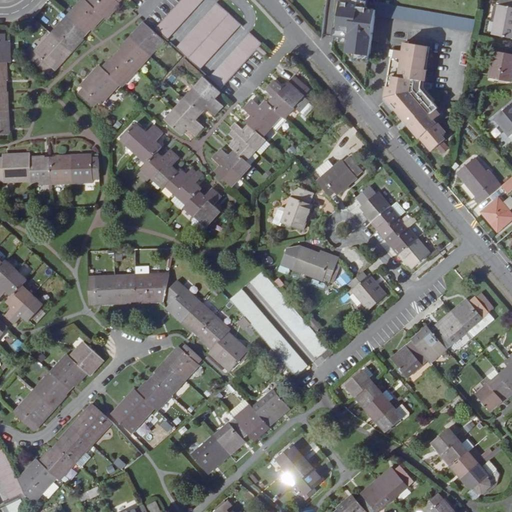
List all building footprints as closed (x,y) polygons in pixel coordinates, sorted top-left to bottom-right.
[(104,18),(86,2),(84,0),(82,0),(67,17),(85,33),(89,29),(92,31),(104,18)] [(120,0),(87,0),(86,2),(104,18),(107,20),(117,9),(114,7),(120,0)] [(186,0),(182,0),(181,2),(192,13),(196,9),(186,0)] [(196,0),(186,0),(196,9),(201,4),(196,0)] [(335,0),(334,14),(369,19),(371,0),(335,0)] [(181,2),(176,7),(188,17),(192,13),(181,2)] [(375,17),(474,34),(477,19),(377,2),(375,17)] [(214,7),(225,18),(230,14),(218,3),(214,7)] [(511,39),(511,7),(500,5),(499,5),(496,21),(493,35),(511,39)] [(176,7),(172,11),(184,22),(188,17),(176,7)] [(222,23),(225,18),(214,7),(210,12),(222,23)] [(172,11),(168,16),(180,26),(184,22),(172,11)] [(210,12),(206,17),(217,27),(222,23),(210,12)] [(230,14),(225,18),(238,29),(242,25),(230,14)] [(180,26),(168,16),(164,20),(176,31),(180,26)] [(81,38),(85,33),(67,17),(51,35),(71,54),(83,40),(81,38)] [(206,17),(202,21),(213,32),(217,27),(206,17)] [(234,34),(238,29),(225,18),(222,23),(234,34)] [(172,35),(176,31),(164,20),(160,24),(172,35)] [(209,36),(213,32),(202,21),(197,26),(209,36)] [(222,23),(217,27),(229,38),(234,34),(222,23)] [(156,28),(169,39),(172,35),(160,24),(156,28)] [(143,30),(140,28),(130,39),(150,57),(165,41),(147,25),(143,30)] [(197,26),(193,30),(205,41),(209,36),(197,26)] [(229,38),(217,27),(213,32),(225,43),(229,38)] [(189,35),(201,45),(205,41),(193,30),(189,35)] [(213,32),(209,36),(221,47),(225,43),(213,32)] [(259,48),(262,44),(251,33),(247,38),(259,48)] [(57,65),(59,67),(71,54),(51,35),(35,53),(37,56),(32,61),(47,74),(52,69),(53,69),(57,65)] [(185,39),(197,50),(201,45),(189,35),(185,39)] [(221,47),(209,36),(205,41),(217,52),(221,47)] [(247,38),(243,42),(255,53),(259,48),(247,38)] [(123,51),(119,56),(137,72),(150,57),(130,39),(121,49),(123,51)] [(181,43),(193,54),(197,50),(185,39),(181,43)] [(213,56),(217,52),(205,41),(201,45),(213,56)] [(0,63),(6,63),(10,63),(9,48),(6,48),(6,42),(0,42),(0,63)] [(255,53),(243,42),(238,46),(250,57),(255,53)] [(424,88),(425,80),(426,80),(428,69),(427,68),(430,46),(408,42),(407,51),(396,50),(395,56),(388,97),(392,98),(399,108),(398,110),(422,138),(424,136),(435,149),(447,139),(444,136),(448,133),(437,120),(432,115),(438,109),(440,108),(424,88)] [(189,58),(193,54),(181,43),(178,47),(189,58)] [(201,45),(197,50),(209,61),(213,56),(201,45)] [(238,46),(234,51),(247,62),(250,57),(238,46)] [(205,65),(209,61),(197,50),(193,54),(205,65)] [(234,51),(230,55),(242,66),(247,62),(234,51)] [(490,79),(511,82),(511,54),(495,51),(490,79)] [(205,65),(193,54),(189,58),(202,69),(205,65)] [(230,55),(226,60),(238,71),(242,66),(230,55)] [(112,58),(103,69),(119,84),(123,87),(137,72),(119,56),(115,60),(112,58)] [(226,60),(222,64),(234,75),(238,71),(226,60)] [(230,80),(234,75),(222,64),(218,69),(230,80)] [(119,84),(103,69),(100,67),(86,82),(87,83),(78,94),(94,108),(98,103),(101,105),(119,84)] [(227,84),(230,80),(218,69),(215,73),(227,84)] [(223,88),(227,84),(215,73),(211,77),(223,88)] [(271,86),(295,108),(299,112),(308,102),(303,98),(311,90),(295,75),(283,88),(275,81),(271,86)] [(215,99),(221,93),(204,78),(194,89),(219,111),(224,106),(215,99)] [(285,119),(295,108),(271,86),(266,91),(274,98),(269,104),(285,119)] [(0,112),(8,112),(7,93),(4,93),(4,87),(0,87),(0,112)] [(194,89),(185,99),(202,114),(207,109),(215,116),(219,111),(194,89)] [(315,94),(311,90),(303,98),(308,102),(315,94)] [(202,114),(185,99),(175,110),(200,132),(204,127),(197,120),(202,114)] [(253,100),(249,104),(273,126),(278,131),(287,120),(285,119),(269,104),(266,101),(261,107),(253,100)] [(247,123),(249,125),(263,137),(273,126),(249,104),(244,110),(252,117),(247,123)] [(511,104),(495,119),(510,137),(511,135),(511,104)] [(432,115),(437,120),(443,115),(438,109),(432,115)] [(195,137),(200,132),(175,110),(165,121),(182,136),(187,130),(195,137)] [(0,135),(6,135),(6,129),(9,129),(8,112),(0,112),(0,135)] [(484,122),(490,130),(497,125),(491,117),(484,122)] [(231,128),(234,130),(256,151),(258,148),(266,140),(263,137),(249,125),(244,130),(236,123),(231,128)] [(160,129),(155,125),(147,133),(136,124),(121,140),(137,154),(160,129)] [(137,154),(147,164),(156,154),(162,148),(156,143),(164,134),(160,129),(137,154)] [(230,146),(235,151),(247,161),(256,151),(234,130),(229,135),(235,141),(230,146)] [(271,145),(266,140),(258,148),(263,153),(271,145)] [(156,154),(147,164),(142,169),(143,170),(153,179),(175,155),(171,150),(162,159),(156,154)] [(251,166),(247,161),(235,151),(230,157),(222,150),(218,155),(242,176),(251,166)] [(31,182),(31,158),(30,155),(10,155),(10,159),(3,159),(3,183),(31,182)] [(167,185),(178,174),(172,168),(180,159),(175,155),(153,179),(164,189),(167,185)] [(218,155),(213,160),(221,167),(216,173),(232,187),(242,176),(218,155)] [(52,185),(73,184),(72,157),(58,157),(58,160),(51,160),(52,185)] [(86,160),(86,157),(72,157),(73,184),(93,183),(93,159),(86,160)] [(338,196),(357,178),(364,172),(351,157),(344,163),(343,160),(323,178),(325,180),(319,185),(330,198),(336,194),(338,196)] [(31,158),(31,182),(32,185),(52,185),(51,160),(45,161),(45,158),(31,158)] [(489,170),(487,172),(476,158),(458,173),(477,197),(475,200),(480,205),(495,192),(501,187),(502,186),(489,170)] [(443,172),(450,173),(452,162),(445,161),(443,172)] [(181,170),(178,174),(167,185),(177,195),(198,172),(193,168),(186,175),(181,170)] [(153,179),(143,170),(138,175),(148,184),(153,179)] [(177,195),(188,204),(199,193),(202,189),(196,184),(204,175),(199,171),(198,172),(177,195)] [(508,193),(511,189),(511,177),(509,181),(502,186),(508,193)] [(303,232),(312,206),(310,205),(313,193),(293,186),(289,197),(291,197),(282,224),(303,232)] [(370,187),(356,199),(363,207),(377,195),(370,187)] [(199,193),(188,204),(185,208),(196,217),(218,193),(213,189),(204,198),(199,193)] [(196,217),(208,228),(221,213),(214,207),(223,197),(218,193),(196,217)] [(373,224),(373,223),(391,208),(379,193),(377,195),(363,207),(361,208),(368,217),(368,218),(373,224)] [(172,201),(183,210),(185,208),(188,204),(177,195),(172,201)] [(511,198),(511,197),(503,204),(510,212),(511,209),(511,198)] [(499,231),(511,220),(511,214),(510,212),(503,204),(499,199),(483,213),(499,231)] [(405,212),(397,203),(391,208),(399,217),(405,212)] [(386,240),(410,219),(406,215),(400,221),(398,219),(399,218),(391,208),(373,223),(382,232),(380,234),(386,240)] [(413,216),(410,219),(386,240),(389,244),(391,243),(400,254),(417,239),(409,228),(417,221),(413,216)] [(208,228),(196,217),(190,223),(202,234),(208,228)] [(414,269),(431,254),(417,239),(400,254),(398,255),(403,261),(404,259),(414,269)] [(330,283),(339,259),(331,257),(330,259),(300,247),(289,250),(283,265),(330,283)] [(0,289),(17,271),(6,261),(4,264),(0,267),(0,289)] [(23,286),(28,281),(17,271),(0,289),(0,299),(0,300),(7,292),(13,297),(23,286)] [(256,289),(268,278),(263,272),(251,283),(256,289)] [(340,272),(336,284),(346,287),(350,276),(340,272)] [(370,311),(387,296),(369,276),(368,277),(363,272),(345,288),(349,293),(352,291),(370,311)] [(144,302),(167,301),(171,275),(137,277),(138,299),(144,299),(144,302)] [(89,279),(90,301),(102,300),(102,304),(118,303),(117,277),(89,279)] [(118,303),(131,303),(131,299),(138,299),(137,277),(117,277),(118,303)] [(261,295),(273,284),(268,278),(256,289),(261,295)] [(285,285),(280,278),(275,282),(281,289),(285,285)] [(311,278),(309,282),(322,287),(324,282),(311,278)] [(212,285),(207,280),(204,284),(209,289),(212,285)] [(173,310),(171,313),(181,323),(200,302),(178,282),(171,289),(170,292),(176,298),(169,306),(173,310)] [(266,301),(278,290),(273,284),(261,295),(266,301)] [(23,286),(13,297),(8,302),(13,308),(6,316),(11,320),(34,296),(23,286)] [(220,294),(215,289),(212,292),(217,297),(220,294)] [(230,301),(231,301),(235,307),(248,296),(243,289),(230,301)] [(271,306),(283,295),(278,290),(266,301),(271,306)] [(452,313),(468,332),(474,338),(502,314),(483,291),(469,303),(467,301),(452,313)] [(170,292),(168,299),(172,303),(176,298),(170,292)] [(276,312),(288,302),(283,295),(271,306),(276,312)] [(29,322),(44,306),(34,296),(11,320),(16,324),(23,317),(29,322)] [(235,307),(240,313),(253,302),(248,296),(235,307)] [(181,323),(193,333),(195,331),(200,335),(216,317),(200,302),(181,323)] [(240,313),(244,317),(245,318),(258,308),(253,302),(240,313)] [(294,308),(288,302),(276,312),(281,319),(294,308)] [(245,318),(246,320),(250,324),(263,313),(258,308),(245,318)] [(286,324),(299,314),(294,308),(281,319),(286,324)] [(250,324),(255,330),(268,319),(263,313),(250,324)] [(448,350),(468,332),(452,313),(439,324),(441,327),(433,333),(448,350)] [(286,324),(291,330),(304,319),(299,314),(286,324)] [(212,351),(229,333),(231,331),(216,317),(200,335),(204,339),(202,341),(212,351)] [(321,328),(312,317),(307,321),(316,331),(321,328)] [(261,336),(273,325),(268,319),(255,330),(261,336)] [(304,319),(291,330),(297,336),(309,326),(305,321),(304,319)] [(0,336),(8,328),(0,320),(0,336)] [(250,324),(246,320),(241,325),(245,329),(250,324)] [(266,342),(279,332),(273,325),(261,336),(266,342)] [(309,326),(297,336),(302,342),(314,331),(309,326)] [(314,331),(302,342),(307,348),(319,338),(314,331)] [(432,363),(448,350),(433,333),(430,336),(425,331),(413,341),(429,360),(432,363)] [(271,348),(283,337),(279,332),(266,342),(271,348)] [(229,333),(212,351),(210,354),(225,367),(227,365),(232,370),(249,351),(229,333)] [(276,354),(289,343),(283,337),(271,348),(276,354)] [(319,338),(307,348),(312,354),(324,343),(319,338)] [(408,379),(429,360),(413,341),(398,354),(401,358),(395,363),(408,379)] [(91,376),(101,365),(99,363),(102,359),(85,343),(71,358),(88,374),(91,376)] [(294,349),(289,343),(276,354),(281,360),(294,349)] [(317,360),(322,356),(329,350),(324,343),(312,354),(317,360)] [(202,359),(187,346),(178,353),(176,351),(165,362),(186,381),(200,365),(199,363),(202,359)] [(286,366),(299,355),(294,349),(281,360),(286,366)] [(326,361),(333,354),(329,350),(322,356),(326,361)] [(267,354),(280,369),(284,365),(272,351),(267,354)] [(286,366),(291,371),(304,361),(299,355),(286,366)] [(88,374),(71,358),(68,356),(52,373),(69,389),(73,385),(76,387),(88,374)] [(508,369),(501,376),(511,388),(511,364),(509,360),(504,364),(508,369)] [(304,361),(291,371),(296,378),(309,367),(304,361)] [(172,396),(186,381),(165,362),(156,372),(159,375),(154,379),(172,396)] [(368,367),(362,371),(370,380),(375,375),(368,367)] [(356,397),(378,378),(375,375),(370,380),(362,371),(346,385),(356,397)] [(68,396),(65,394),(69,389),(52,373),(34,393),(54,411),(68,396)] [(493,382),(489,377),(485,381),(503,401),(511,393),(511,388),(501,376),(493,382)] [(378,378),(356,397),(366,409),(383,395),(377,388),(382,383),(378,378)] [(138,392),(155,409),(158,411),(172,396),(154,379),(151,384),(148,381),(138,392)] [(503,401),(485,381),(481,384),(485,389),(477,395),(491,412),(503,401)] [(155,409),(138,392),(135,390),(121,405),(123,408),(114,417),(130,432),(134,427),(137,429),(155,409)] [(279,413),(288,406),(275,391),(254,408),(269,427),(282,416),(279,413)] [(42,424),(54,411),(34,393),(19,409),(36,425),(39,422),(42,424)] [(394,399),(389,402),(383,395),(366,409),(376,420),(396,402),(394,399)] [(396,402),(376,420),(387,433),(403,419),(404,421),(409,417),(409,414),(402,405),(400,407),(396,402)] [(256,438),(269,427),(254,408),(251,406),(235,420),(249,435),(251,433),(256,438)] [(85,413),(72,427),(92,446),(109,428),(92,412),(88,416),(85,413)] [(243,445),(240,442),(249,435),(235,420),(214,438),(229,456),(243,445)] [(63,443),(59,448),(76,463),(92,446),(72,427),(60,440),(63,443)] [(433,443),(443,456),(464,437),(460,433),(456,437),(449,429),(433,443)] [(141,442),(144,437),(138,432),(134,436),(141,442)] [(464,437),(443,456),(452,467),(469,453),(462,445),(467,440),(464,437)] [(193,456),(206,472),(214,465),(216,468),(229,456),(214,438),(193,456)] [(462,445),(469,453),(474,449),(467,440),(462,445)] [(304,458),(293,446),(277,459),(284,468),(279,472),(282,476),(304,458)] [(40,463),(57,479),(60,481),(76,463),(59,448),(55,453),(52,450),(40,463)] [(463,479),(485,461),(481,457),(477,462),(469,453),(452,467),(463,479)] [(0,464),(9,460),(6,455),(0,457),(0,464)] [(286,480),(291,476),(297,484),(314,470),(304,458),(282,476),(286,480)] [(0,471),(12,466),(9,460),(0,464),(0,471)] [(43,494),(57,479),(40,463),(37,460),(27,472),(29,475),(21,484),(23,487),(25,493),(36,502),(43,494)] [(497,486),(500,476),(492,466),(488,465),(485,461),(463,479),(473,491),(474,490),(477,493),(483,494),(485,497),(497,486)] [(0,477),(14,471),(12,466),(0,471),(0,477)] [(390,471),(377,482),(393,500),(414,482),(401,467),(393,474),(390,471)] [(305,502),(318,491),(316,488),(323,481),(314,470),(297,484),(304,492),(299,496),(305,502)] [(14,471),(0,477),(3,483),(17,476),(14,471)] [(20,481),(19,480),(17,476),(3,483),(5,489),(20,481)] [(20,481),(5,489),(8,494),(23,487),(21,484),(20,481)] [(364,493),(366,496),(359,502),(366,511),(378,511),(393,500),(377,482),(364,493)] [(11,500),(25,493),(23,487),(8,494),(11,500)] [(454,511),(439,493),(422,508),(425,511),(454,511)] [(11,511),(25,506),(21,499),(7,506),(9,511),(11,511)] [(161,511),(156,501),(147,506),(149,511),(161,511)] [(236,511),(228,501),(215,511),(236,511)] [(366,511),(359,502),(354,506),(350,501),(338,510),(339,511),(366,511)]
